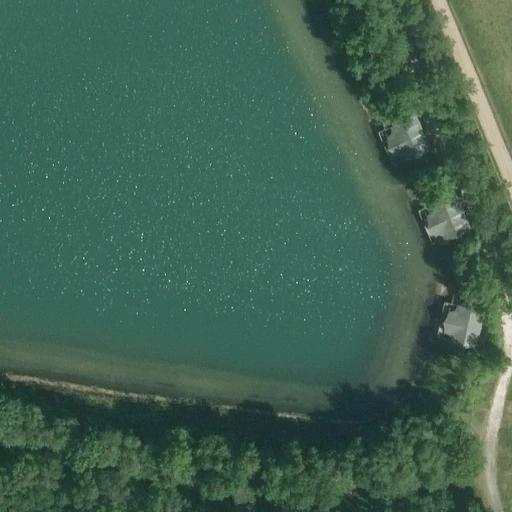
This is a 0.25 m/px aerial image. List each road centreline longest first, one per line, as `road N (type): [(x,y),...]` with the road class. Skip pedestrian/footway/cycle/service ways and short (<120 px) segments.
road 1 (track): [(497,511),(490,445),(510,334),(504,288),(386,0)]
road 2 (track): [(0,435),(140,473),(222,473),(265,488),(422,482),(465,451),(490,445)]
road 3 (track): [(511,181),(437,0)]
